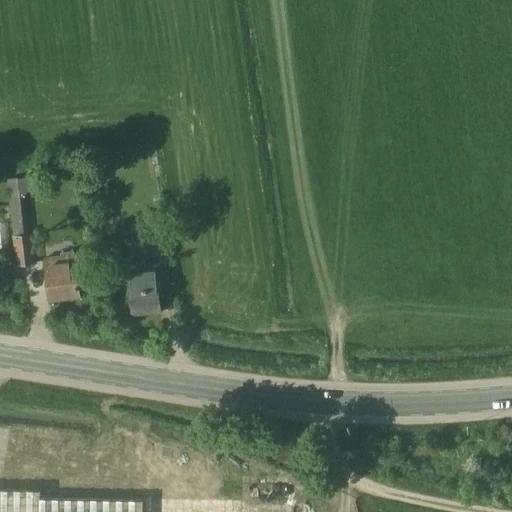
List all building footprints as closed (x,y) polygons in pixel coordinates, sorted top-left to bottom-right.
[(8,178),(12,234),(28,233),(24,187),(32,186),(31,177),(8,178)] [(13,236),(16,265),(36,263),(33,234),(13,236)] [(61,257),(44,259),(49,301),(79,297),(77,278),(87,277),(84,254),(74,255),(73,252),(60,253),(61,257)] [(126,265),(132,315),(161,311),(155,262),(126,265)] [(0,490),(0,511),(138,511),(139,498),(37,499),(37,491),(0,490)]
